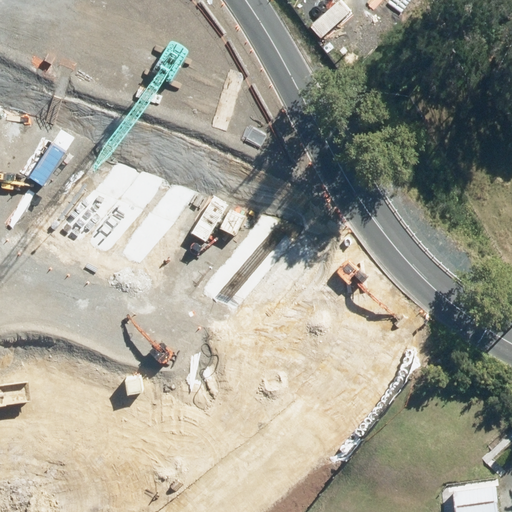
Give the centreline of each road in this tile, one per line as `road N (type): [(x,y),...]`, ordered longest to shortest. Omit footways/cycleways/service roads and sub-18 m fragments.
road 1 (tertiary): [(0,144),(511,348)]
road 2 (trunk): [(0,269),(256,0)]
road 3 (trunk): [(315,0),(69,273)]
road 4 (trunk): [(69,273),(38,354),(0,404)]
